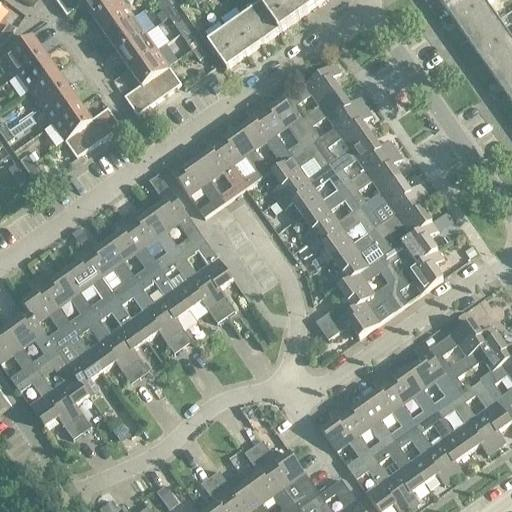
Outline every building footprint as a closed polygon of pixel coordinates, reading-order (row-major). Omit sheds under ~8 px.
[(54,0),(67,19),(84,7),(83,6),(91,0),(54,0)] [(122,4),(119,0),(91,0),(83,6),(84,7),(95,23),(122,4)] [(165,0),(163,0),(157,5),(161,11),(169,5),(165,0)] [(205,3),(202,0),(193,0),(192,1),(197,8),(205,3)] [(283,0),(270,0),(261,6),(281,34),(298,21),(283,0)] [(283,0),(298,21),(327,1),(327,0),(283,0)] [(437,0),(445,10),(459,0),(437,0)] [(487,6),(482,0),(459,0),(445,10),(457,27),(487,6)] [(134,20),(122,4),(95,23),(107,39),(134,20)] [(281,34),(261,6),(244,19),(263,46),(281,34)] [(498,23),(487,6),(457,27),(468,44),(498,23)] [(176,15),(171,8),(164,13),(169,21),(176,15)] [(182,23),(176,15),(169,21),(175,28),(182,23)] [(263,46),(244,19),(226,31),(245,58),(263,46)] [(146,37),(134,20),(107,39),(118,56),(146,37)] [(510,39),(498,23),(468,44),(480,60),(510,39)] [(9,26),(1,37),(8,42),(16,31),(9,26)] [(245,58),(226,31),(207,44),(227,72),(245,58)] [(158,54),(146,37),(118,56),(130,73),(158,54)] [(511,62),(511,41),(510,39),(480,60),(492,77),(511,62)] [(5,60),(18,77),(45,58),(33,40),(5,60)] [(199,48),(194,40),(186,45),(192,53),(199,48)] [(207,59),(199,48),(192,53),(200,64),(207,59)] [(169,70),(158,54),(130,73),(141,89),(142,90),(169,70)] [(57,75),(45,58),(18,77),(30,94),(57,75)] [(511,87),(511,62),(492,77),(504,94),(511,87)] [(335,66),(283,103),(299,125),(306,120),(297,109),(311,99),(319,111),(341,95),(329,78),(332,76),(335,80),(342,76),(335,66)] [(182,88),(169,70),(142,90),(141,89),(124,100),(138,119),(182,88)] [(69,91),(57,75),(30,94),(41,111),(69,91)] [(80,108),(69,91),(41,111),(53,127),(80,108)] [(353,112),(341,95),(319,111),(306,120),(299,125),(314,146),(320,142),(313,131),(326,121),(334,132),(366,110),(359,101),(353,106),(356,110),(353,112)] [(268,108),(264,102),(255,108),(277,140),(289,132),(298,145),(286,153),(292,162),(314,146),(299,125),(283,103),(266,115),(264,111),(268,108)] [(92,124),(80,108),(53,127),(65,144),(92,125),(92,124)] [(292,162),(286,153),(277,140),(255,108),(246,114),(250,121),(255,118),(257,121),(240,133),(256,155),(267,147),(276,161),(265,168),(271,177),(272,176),(292,162)] [(372,119),(366,110),(334,132),(320,142),(314,146),(329,168),(336,163),(328,152),(341,143),(349,154),(371,139),(359,121),(362,119),(365,123),(372,119)] [(121,130),(108,112),(92,124),(92,125),(65,144),(77,162),(121,130)] [(4,125),(0,127),(0,135),(2,138),(9,133),(4,125)] [(225,139),(220,132),(211,138),(234,170),(245,162),(254,175),(243,183),(248,191),(269,176),(271,178),(271,177),(265,168),(256,155),(240,133),(223,145),(221,142),(225,139)] [(15,141),(9,133),(2,138),(8,146),(15,141)] [(248,191),(243,183),(234,170),(211,138),(202,145),(207,151),(212,148),(214,151),(197,163),(212,185),(222,178),(232,191),(221,198),(227,206),(248,191)] [(383,156),(371,139),(349,154),(336,163),(329,168),(344,190),(351,185),(344,174),(357,165),(364,175),(396,153),(390,144),(383,149),(386,153),(383,156)] [(329,168),(314,146),(292,162),(272,176),(284,193),(281,195),(277,191),(271,195),(277,204),(329,168)] [(402,162),(396,153),(364,175),(351,185),(344,190),(360,211),(366,206),(359,196),(372,186),(379,197),(401,182),(389,164),(393,162),(396,167),(402,162)] [(35,154),(29,158),(34,165),(40,161),(35,154)] [(27,159),(20,164),(25,172),(33,167),(27,159)] [(182,169),(177,162),(168,169),(190,201),(201,193),(210,206),(199,214),(204,221),(227,206),(221,198),(212,185),(197,163),(180,175),(177,172),(182,169)] [(21,175),(15,167),(8,172),(14,180),(21,175)] [(40,177),(33,167),(25,172),(33,182),(40,177)] [(344,190),(329,168),(277,204),(284,213),(290,209),(287,204),(290,202),(302,219),(324,204),(316,193),(329,184),(337,195),(344,190)] [(26,183),(21,175),(14,180),(19,188),(26,183)] [(169,203),(152,215),(168,237),(179,229),(188,242),(177,250),(182,257),(204,241),(159,178),(150,185),(162,203),(167,200),(169,203)] [(413,199),(401,182),(379,197),(366,206),(360,211),(375,233),(381,228),(373,217),(387,208),(395,219),(427,196),(420,187),(414,192),(417,196),(413,199)] [(360,211),(344,190),(337,195),(324,204),(302,219),(314,236),(311,239),(308,234),(301,239),(308,248),(339,226),(331,215),(344,206),(352,216),(360,211)] [(433,205),(427,196),(395,219),(381,228),(375,233),(390,254),(397,250),(389,239),(402,230),(410,240),(432,225),(420,208),(423,205),(426,210),(433,205)] [(375,233),(360,211),(352,216),(339,226),(308,248),(314,257),(321,252),(318,248),(321,245),(333,262),(354,247),(347,237),(360,227),(367,238),(375,233)] [(133,214),(124,220),(146,252),(157,244),(167,257),(155,265),(160,272),(182,257),(177,250),(168,237),(152,215),(135,227),(133,224),(137,220),(133,214)] [(160,272),(155,265),(146,252),(124,220),(115,227),(119,233),(124,230),(126,233),(109,245),(124,267),(136,259),(145,272),(134,280),(139,287),(160,272)] [(438,234),(432,225),(410,240),(397,250),(390,254),(382,260),(380,261),(395,283),(402,278),(395,268),(408,259),(415,269),(437,253),(425,236),(429,234),(432,239),(438,234)] [(390,254),(375,233),(367,238),(354,247),(333,262),(345,279),(342,282),(338,277),(332,282),(338,291),(369,269),(362,258),(375,249),(382,260),(390,254)] [(74,241),(81,251),(103,282),(114,274),(123,287),(112,295),(117,302),(139,287),(134,280),(124,267),(109,245),(92,257),(90,254),(94,251),(90,244),(89,245),(82,235),(74,241)] [(446,239),(440,244),(444,248),(450,244),(446,239)] [(233,283),(204,241),(182,257),(187,264),(198,256),(208,269),(196,277),(226,320),(235,314),(223,296),(218,299),(216,296),(233,283)] [(375,249),(362,258),(369,269),(380,261),(382,260),(375,249)] [(117,302),(112,295),(103,282),(81,251),(72,257),(76,263),(81,260),(83,264),(66,276),(81,297),(93,289),(102,303),(91,311),(95,318),(117,302)] [(471,251),(465,256),(470,263),(476,258),(471,251)] [(444,262),(437,253),(415,269),(402,278),(395,283),(388,288),(386,290),(401,312),(407,307),(400,297),(413,288),(421,298),(443,282),(431,265),(434,262),(437,267),(444,262)] [(226,320),(196,277),(187,264),(182,257),(160,272),(165,279),(177,271),(186,285),(175,293),(190,314),(207,302),(209,305),(205,308),(217,327),(226,320)] [(395,283),(380,261),(369,269),(338,291),(350,308),(347,310),(344,306),(316,325),(322,334),(374,297),(367,287),(380,278),(388,288),(395,283)] [(190,314),(175,293),(165,279),(160,272),(139,287),(143,294),(155,286),(164,299),(153,307),(183,351),(192,345),(179,326),(175,329),(173,326),(190,314)] [(46,275),(37,281),(60,313),(71,305),(80,318),(69,326),(74,333),(95,318),(91,311),(81,297),(66,276),(49,288),(47,285),(51,281),(46,275)] [(74,333),(69,326),(60,313),(37,281),(28,287),(33,294),(37,291),(40,294),(23,306),(38,328),(49,320),(59,333),(47,341),(52,348),(74,333)] [(183,351),(153,307),(143,294),(139,287),(117,302),(122,310),(134,302),(143,315),(131,323),(146,345),(164,332),(166,336),(161,339),(174,357),(183,351)] [(386,290),(374,297),(322,334),(328,343),(346,330),(343,326),(347,324),(359,341),(401,312),(386,290)] [(146,345),(131,323),(122,310),(117,302),(95,318),(101,325),(112,317),(121,330),(110,338),(140,381),(149,375),(136,357),(132,360),(129,357),(146,345)] [(52,348),(47,341),(38,328),(23,306),(14,313),(18,319),(23,316),(25,319),(8,331),(23,353),(35,345),(44,358),(33,366),(38,373),(59,358),(52,348)] [(140,381),(110,338),(101,325),(95,318),(74,333),(79,340),(90,332),(100,345),(88,353),(103,375),(120,363),(123,366),(118,369),(131,388),(140,381)] [(472,323),(428,354),(444,376),(450,372),(442,361),(456,351),(463,362),(497,338),(491,329),(484,334),(488,338),(484,341),(472,323)] [(209,329),(203,333),(208,340),(214,335),(209,329)] [(0,366),(1,369),(13,361),(22,374),(11,382),(15,389),(38,373),(33,366),(23,353),(8,331),(0,336),(0,366)] [(103,375),(88,353),(79,340),(74,333),(52,348),(59,358),(89,400),(98,393),(93,387),(89,390),(86,387),(103,375)] [(511,353),(509,356),(497,338),(463,362),(450,372),(444,376),(460,400),(467,395),(458,383),(483,365),(490,376),(511,360),(511,346),(509,349),(511,352),(511,353)] [(432,341),(426,345),(430,351),(436,346),(432,341)] [(426,361),(409,373),(425,396),(437,388),(446,402),(435,410),(438,415),(460,400),(444,376),(428,354),(424,348),(414,354),(419,361),(424,358),(426,361)] [(89,400),(59,358),(38,373),(43,380),(54,372),(63,386),(52,394),(82,437),(91,430),(78,412),(74,415),(72,412),(89,400)] [(511,360),(490,376),(481,383),(482,384),(496,404),(502,400),(494,389),(508,379),(511,385),(511,360)] [(389,372),(380,378),(404,412),(415,404),(425,417),(413,425),(417,430),(438,415),(435,410),(425,396),(409,373),(392,385),(389,382),(394,379),(389,372)] [(82,437),(52,394),(43,380),(38,373),(15,389),(21,396),(32,388),(41,401),(30,409),(45,431),(63,418),(65,421),(60,425),(73,443),(82,437)] [(417,430),(413,425),(404,412),(380,378),(371,385),(376,391),(380,388),(383,391),(366,403),(382,427),(394,419),(403,432),(391,440),(395,445),(417,430)] [(511,426),(496,404),(482,384),(467,395),(460,400),(466,408),(478,400),(487,413),(476,421),(496,452),(505,445),(501,439),(496,442),(494,438),(511,426)] [(511,392),(502,400),(496,404),(511,426),(511,425),(511,392)] [(496,452),(476,421),(466,408),(460,400),(438,415),(445,424),(456,416),(465,429),(454,437),(468,457),(485,445),(487,448),(483,451),(488,458),(496,452)] [(346,402),(337,409),(360,442),(372,434),(381,447),(370,455),(374,461),(395,445),(391,440),(382,427),(366,403),(349,415),(346,412),(351,409),(346,402)] [(374,461),(370,455),(360,442),(337,409),(328,415),(333,422),(337,418),(340,422),(322,434),(339,458),(350,450),(359,463),(348,471),(351,476),(374,461)] [(468,457),(454,437),(445,424),(438,415),(417,430),(423,439),(434,431),(444,444),(432,452),(453,482),(462,476),(458,469),(453,472),(451,469),(468,457)] [(453,482),(432,452),(423,439),(417,430),(395,445),(401,454),(413,446),(422,459),(411,467),(425,487),(442,475),(444,478),(440,482),(444,488),(453,482)] [(262,444),(253,450),(285,495),(296,487),(306,500),(294,508),(296,511),(300,511),(320,498),(291,456),(273,469),(271,465),(275,462),(262,444)] [(425,487),(411,467),(401,454),(395,445),(374,461),(380,469),(391,461),(400,474),(389,482),(409,511),(410,511),(419,506),(415,499),(410,503),(408,499),(425,487)] [(296,511),(294,508),(285,495),(253,450),(244,457),(257,475),(262,472),(264,475),(247,487),(263,510),(275,502),(281,511),(296,511)] [(409,511),(389,482),(380,469),(374,461),(351,476),(358,485),(369,477),(378,490),(367,498),(376,511),(389,511),(399,506),(401,509),(396,511),(409,511)] [(219,474),(210,481),(232,511),(264,511),(263,510),(247,487),(230,499),(228,496),(232,493),(219,474)] [(232,511),(210,481),(201,487),(214,505),(219,502),(221,505),(211,511),(232,511)] [(362,511),(341,482),(320,498),(326,507),(337,499),(346,511),(362,511)] [(296,487),(285,495),(294,508),(306,500),(296,487)] [(170,495),(166,490),(158,497),(161,501),(170,495)] [(329,511),(326,507),(320,498),(300,511),(329,511)]
